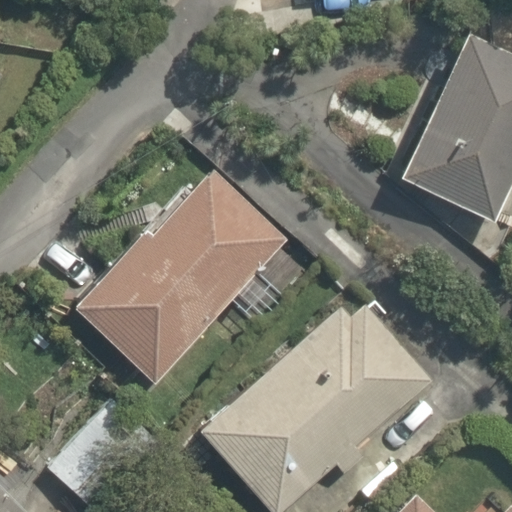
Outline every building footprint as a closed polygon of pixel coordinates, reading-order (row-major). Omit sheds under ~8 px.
[(511,184),(511,61),(477,45),(408,192),(490,231),(511,184)] [(276,244),(193,174),(74,316),(156,385),(276,244)] [(287,511),(422,392),(350,312),(208,439),(272,511),(287,511)] [(101,396),(38,468),(88,511),(98,511),(157,444),(101,396)] [(430,511),(420,502),(410,511),(430,511)]
